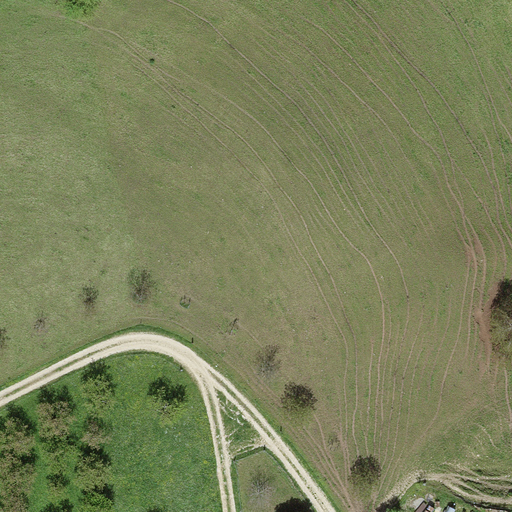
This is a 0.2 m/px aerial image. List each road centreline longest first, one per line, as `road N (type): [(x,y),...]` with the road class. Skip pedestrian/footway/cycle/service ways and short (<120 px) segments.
road 1 (track): [(0,400),(104,350),(166,346),(199,367),(228,511)]
road 2 (track): [(199,367),(247,410),(326,511)]
